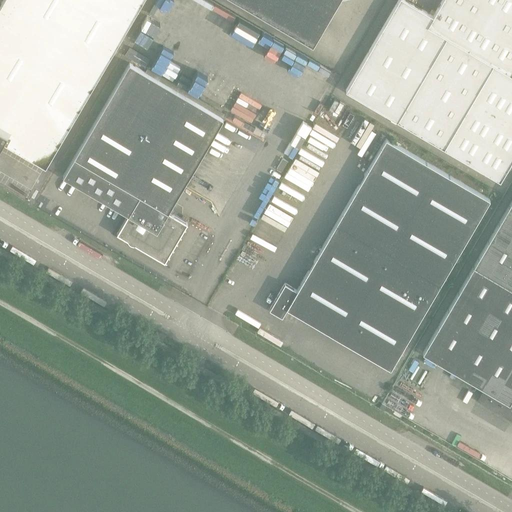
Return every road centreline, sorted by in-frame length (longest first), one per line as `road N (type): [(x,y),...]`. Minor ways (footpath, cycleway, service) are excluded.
road 1 (unclassified): [(511,508),(0,207)]
road 2 (unclassified): [(0,229),(481,511)]
road 3 (unknown): [(367,0),(303,104)]
